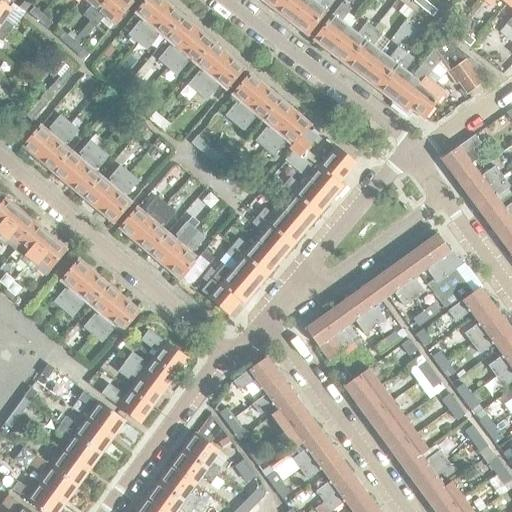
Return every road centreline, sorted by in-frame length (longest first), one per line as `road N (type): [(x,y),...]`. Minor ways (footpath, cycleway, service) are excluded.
road 1 (residential): [(0,158),(224,349)]
road 2 (residential): [(417,154),(404,136),(219,0)]
road 3 (residential): [(265,322),(405,511)]
road 4 (residential): [(417,154),(394,167),(265,322)]
road 5 (residential): [(265,322),(440,197)]
road 6 (residential): [(109,511),(224,349)]
road 7 (residential): [(511,294),(440,197)]
